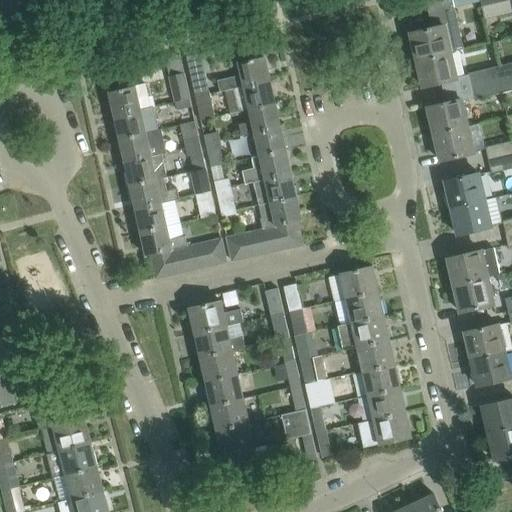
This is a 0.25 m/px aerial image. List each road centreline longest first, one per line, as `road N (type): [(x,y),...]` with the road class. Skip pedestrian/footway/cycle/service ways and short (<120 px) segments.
road 1 (residential): [(313,511),(443,442),(446,420),(393,209)]
road 2 (residential): [(187,511),(51,187)]
road 3 (residential): [(393,209),(407,175),(393,126),(375,111),(330,122),(321,139),(334,192),(343,207),(366,215)]
road 4 (residential): [(27,97),(47,90),(69,151),(51,187)]
